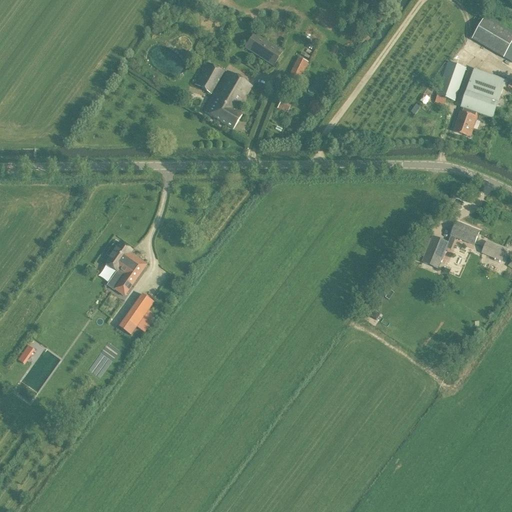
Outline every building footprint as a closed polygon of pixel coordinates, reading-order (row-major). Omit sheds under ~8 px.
[(511,32),(485,17),(472,40),(503,58),(511,43),(511,32)] [(253,34),(244,48),(273,67),(282,52),(253,34)] [(437,96),(454,101),(466,69),(449,62),(437,96)] [(224,72),(207,63),(199,78),(215,88),(224,72)] [(305,72),(293,66),(283,86),(295,92),(305,72)] [(506,80),(475,69),(461,108),(468,110),(467,115),(460,112),(453,132),(471,138),(477,118),(476,118),(478,114),(492,119),(506,80)] [(232,130),(242,115),(238,112),(253,87),(227,72),(204,112),(209,115),(232,130)] [(278,109),(288,112),(290,105),(280,102),(278,109)] [(433,237),(422,263),(438,270),(447,249),(451,251),(456,239),(474,246),(479,233),(456,223),(448,243),(433,237)] [(431,237),(427,236),(420,254),(424,255),(431,237)] [(501,262),(502,262),(506,251),(487,242),(482,254),(495,260),(494,263),(500,265),(501,262)] [(114,290),(124,296),(145,265),(136,259),(134,261),(127,256),(131,251),(120,243),(116,248),(112,245),(105,255),(109,258),(105,264),(116,272),(117,270),(124,275),(114,290)] [(124,319),(136,327),(142,319),(130,311),(124,319)]
